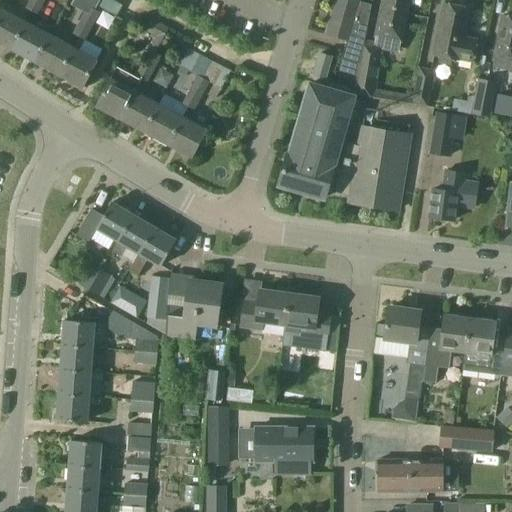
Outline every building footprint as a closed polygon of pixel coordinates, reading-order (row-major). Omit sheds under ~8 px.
[(28,0),(24,8),(37,15),(45,1),(42,0),(28,0)] [(102,0),(99,7),(117,17),(122,6),(111,0),(102,0)] [(371,5),(353,0),(335,0),(325,34),(347,40),(341,60),(360,65),(371,5)] [(383,0),(375,43),(400,48),(408,0),(383,0)] [(438,62),(451,65),(452,59),(473,63),(478,39),(463,36),(469,9),(444,4),(434,55),(439,56),(438,62)] [(80,20),(93,26),(100,14),(88,7),(80,20)] [(0,11),(0,43),(11,50),(26,22),(1,9),(0,11)] [(493,66),(511,70),(511,17),(503,16),(493,66)] [(155,54),(169,29),(150,19),(143,32),(155,38),(149,50),(151,52),(155,54)] [(72,35),(84,42),(93,26),(80,20),(72,35)] [(11,50),(36,63),(50,35),(26,22),(11,50)] [(36,63),(60,76),(74,48),(50,35),(36,63)] [(60,76),(84,89),(99,61),(74,48),(60,76)] [(182,105),(189,108),(213,63),(188,50),(179,67),(197,76),(182,105)] [(144,66),(154,71),(161,57),(155,54),(151,52),(144,66)] [(313,76),(326,79),(333,56),(320,53),(313,76)] [(189,108),(195,112),(209,83),(213,85),(208,95),(216,99),(230,71),(213,63),(189,108)] [(137,93),(142,82),(147,85),(154,71),(144,66),(141,64),(134,79),(117,70),(111,80),(97,107),(122,120),(137,93)] [(411,104),(428,107),(435,71),(419,68),(413,97),(411,104)] [(473,114),(490,117),(496,84),(479,81),(473,114)] [(122,120),(145,132),(160,105),(153,102),(158,92),(146,86),(147,85),(142,82),(137,93),(122,120)] [(350,203),(397,210),(409,135),(362,127),(359,146),(341,141),(353,97),(310,84),(290,155),(288,155),(279,185),(325,198),(326,191),(351,199),(350,203)] [(511,99),(498,97),(494,114),(511,117),(511,99)] [(145,132),(169,145),(184,118),(160,105),(145,132)] [(455,116),(437,113),(431,153),(449,156),(455,116)] [(169,145),(194,158),(208,131),(184,118),(169,145)] [(429,218),(453,221),(455,205),(474,208),(477,184),(467,183),(468,175),(445,171),(443,190),(433,189),(429,218)] [(112,252),(133,215),(112,203),(103,217),(91,210),(76,236),(88,243),(96,229),(117,241),(111,251),(112,252)] [(138,254),(139,254),(154,228),(133,215),(112,252),(121,257),(127,247),(138,254)] [(176,241),(154,228),(139,254),(138,254),(128,270),(138,276),(147,259),(160,267),(176,241)] [(89,291),(100,271),(89,266),(79,285),(89,291)] [(110,277),(100,271),(89,291),(99,297),(110,277)] [(165,338),(195,340),(197,319),(218,322),(223,285),(189,280),(185,308),(168,305),(165,338)] [(120,286),(112,304),(139,316),(147,298),(120,286)] [(263,322),(284,325),(288,294),(260,290),(258,302),(243,300),(239,329),(262,332),(263,322)] [(303,348),(326,352),(332,310),(317,308),(319,298),(288,294),(284,325),(307,328),(303,348)] [(149,298),(148,318),(165,320),(167,300),(149,298)] [(423,382),(429,328),(418,326),(420,311),(389,307),(384,338),(409,342),(406,364),(425,366),(423,382)] [(103,327),(122,338),(132,323),(113,312),(103,327)] [(423,382),(436,384),(438,368),(449,369),(451,351),(463,352),(467,318),(445,315),(443,330),(429,328),(423,382)] [(467,318),(463,352),(465,353),(462,371),(502,376),(506,338),(493,336),(495,322),(467,318)] [(63,345),(93,348),(95,322),(65,320),(63,345)] [(135,352),(157,354),(159,338),(138,326),(135,352)] [(511,338),(506,338),(502,376),(511,377),(511,338)] [(63,345),(61,370),(91,372),(93,348),(63,345)] [(134,364),(156,365),(157,354),(135,352),(134,364)] [(60,394),(89,397),(91,372),(61,370),(60,394)] [(225,372),(209,370),(205,399),(222,401),(225,372)] [(131,400),(153,402),(155,384),(133,382),(131,400)] [(58,420),(87,422),(89,397),(60,394),(58,420)] [(130,412),(152,414),(153,402),(131,400),(130,412)] [(127,435),(151,437),(152,425),(128,423),(127,435)] [(442,448),(492,452),(494,431),(444,426),(442,448)] [(256,428),(239,428),(239,460),(256,460),(256,462),(275,462),(275,474),(309,474),(309,462),(313,462),(313,427),(256,428)] [(228,428),(208,428),(208,464),(229,464),(228,428)] [(127,451),(149,452),(150,439),(127,437),(127,451)] [(100,458),(101,443),(71,441),(69,466),(99,468),(99,469),(111,470),(112,459),(100,458)] [(126,471),(148,472),(149,459),(126,458),(126,471)] [(379,460),(379,493),(442,492),(442,459),(379,460)] [(97,492),(99,469),(99,468),(69,466),(67,490),(97,492)] [(124,494),(146,495),(147,484),(124,483),(124,494)] [(225,511),(225,485),(206,485),(205,511),(225,511)] [(65,511),(96,511),(97,492),(67,490),(65,511)] [(123,507),(146,508),(146,495),(124,494),(123,507)] [(444,511),(484,511),(484,503),(444,503),(444,511)]
